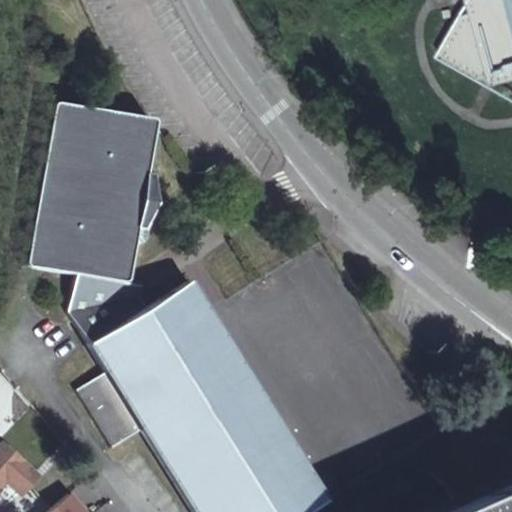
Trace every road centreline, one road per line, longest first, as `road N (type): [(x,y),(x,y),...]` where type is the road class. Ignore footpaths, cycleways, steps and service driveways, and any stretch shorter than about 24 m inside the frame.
road 1 (secondary): [(511,331),(341,195),(256,87),(203,0)]
road 2 (unknown): [(37,291),(36,362),(144,511)]
